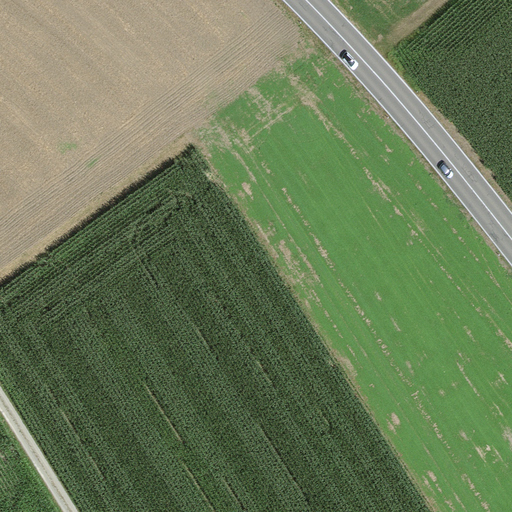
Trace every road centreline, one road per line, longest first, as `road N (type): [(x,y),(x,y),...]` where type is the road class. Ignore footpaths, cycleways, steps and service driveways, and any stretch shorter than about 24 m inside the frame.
road 1 (primary): [(304,0),(439,148),(511,243)]
road 2 (track): [(75,511),(0,388)]
